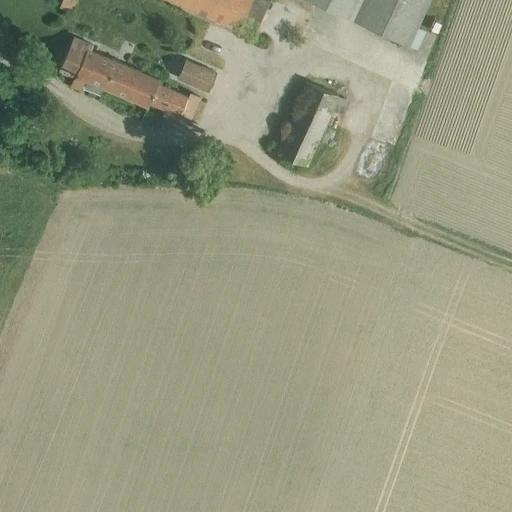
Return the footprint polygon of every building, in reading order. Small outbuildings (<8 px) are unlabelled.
[(62,0),(59,9),(73,14),(77,0),(62,0)] [(169,0),(237,32),(237,30),(253,38),(271,1),(267,0),(169,0)] [(308,0),(409,46),(418,50),(426,32),(418,28),(430,0),(308,0)] [(74,37),(59,70),(62,72),(61,74),(70,78),(71,76),(74,77),(70,86),(80,90),(85,81),(148,108),(149,104),(165,111),(162,118),(176,125),(180,117),(190,122),(201,98),(190,93),(189,97),(158,84),(160,79),(91,50),(93,46),(74,37)] [(186,61),(178,79),(210,93),(217,75),(186,61)] [(308,81),(276,152),(308,165),(331,113),(341,117),(348,100),(308,81)]
